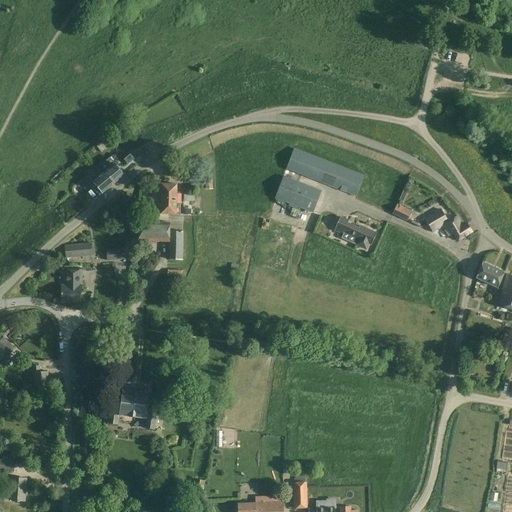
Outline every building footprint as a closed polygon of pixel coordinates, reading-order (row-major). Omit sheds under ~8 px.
[(364,176),(294,149),(286,169),(356,196),(364,176)] [(130,155),(124,160),(128,164),(133,159),(130,155)] [(99,171),(102,174),(106,171),(115,182),(124,175),(115,163),(110,157),(97,168),(99,171)] [(115,182),(106,171),(102,174),(100,176),(94,180),(92,182),(96,186),(102,193),(115,182)] [(94,184),(88,177),(80,184),(86,191),(94,184)] [(321,191),(283,177),(275,199),(313,213),(321,191)] [(399,200),(404,202),(412,183),(407,180),(399,200)] [(161,184),(161,214),(167,214),(171,214),(180,214),(180,193),(177,193),(177,184),(161,184)] [(411,211),(397,205),(393,213),(407,220),(411,211)] [(448,222),(441,209),(425,219),(433,232),(442,226),(449,237),(453,233),(458,241),(472,232),(467,224),(463,226),(457,216),(448,222)] [(348,221),(340,217),(336,226),(334,231),(342,234),(342,233),(358,240),(355,245),(366,250),(369,245),(371,245),(376,233),(360,226),(359,229),(347,224),(348,221)] [(170,223),(140,222),(139,241),(169,242),(169,259),(182,260),(182,250),(183,232),(170,231),(170,223)] [(92,255),(91,244),(65,246),(66,258),(92,255)] [(121,260),(121,249),(107,250),(108,261),(121,260)] [(498,287),(504,272),(483,262),(476,278),(498,287)] [(82,270),(64,270),(64,278),(64,285),(61,285),(61,302),(82,302),(82,270)] [(511,275),(506,274),(498,306),(511,309),(511,275)] [(15,326),(11,320),(6,323),(10,329),(15,326)] [(14,349),(0,334),(0,360),(1,362),(14,349)] [(40,372),(39,366),(30,366),(31,382),(34,382),(35,390),(49,390),(48,371),(40,372)] [(133,391),(122,390),(120,405),(111,403),(108,423),(118,425),(119,415),(146,418),(145,428),(155,430),(157,409),(148,408),(150,393),(139,392),(139,391),(133,390),(133,391)] [(15,461),(0,459),(0,470),(14,472),(15,461)] [(508,462),(497,461),(496,469),(507,470),(508,462)] [(27,479),(11,477),(9,500),(18,501),(17,502),(20,502),(20,501),(25,501),(27,479)] [(205,481),(196,479),(193,495),(202,496),(205,481)] [(307,508),(306,482),(294,483),(295,508),(307,508)] [(308,511),(334,511),(335,507),(328,508),(328,501),(316,501),(317,508),(316,508),(316,509),(308,509),(308,511)] [(284,511),(284,502),(238,504),(237,511),(284,511)]
